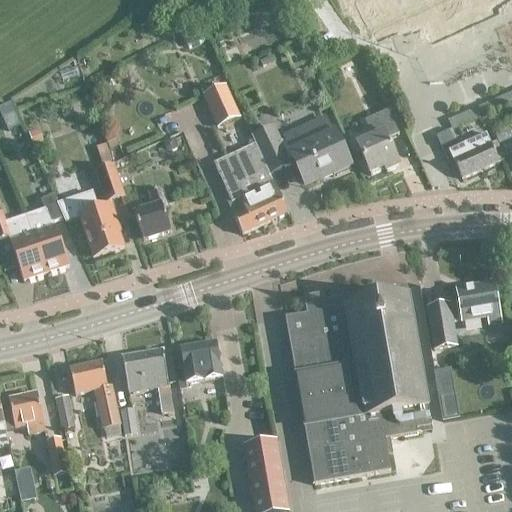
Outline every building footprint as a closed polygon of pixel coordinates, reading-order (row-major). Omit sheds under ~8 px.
[(343,0),(355,24),(387,9),(389,15),(400,10),(408,28),(467,0),(343,0)] [(239,120),(225,88),(203,98),(217,130),(239,120)] [(398,135),(387,111),(364,122),(371,139),(356,146),(370,177),(384,170),(386,174),(399,168),(386,141),(398,135)] [(292,161),(304,187),(330,175),(331,179),(349,170),(333,136),(332,136),(324,120),(283,139),(284,142),(279,144),(272,130),(251,139),(255,147),(268,176),(290,166),(288,163),(292,161)] [(491,134),(468,144),(451,153),(463,179),(503,160),(491,134)] [(111,163),(105,145),(95,148),(101,166),(111,163)] [(268,176),(255,147),(214,166),(235,211),(231,213),(242,237),(287,216),(281,203),(268,176)] [(106,205),(123,199),(113,168),(95,174),(106,205)] [(143,243),(170,234),(162,210),(167,208),(161,189),(148,194),(153,208),(133,215),(143,243)] [(91,196),(57,207),(63,220),(65,225),(79,220),(93,261),(124,250),(115,226),(117,225),(111,208),(96,213),(91,196)] [(53,197),(40,202),(44,212),(51,226),(53,224),(63,220),(53,197)] [(0,242),(10,239),(1,215),(0,210),(0,242)] [(55,229),(53,224),(51,226),(44,212),(26,218),(32,237),(46,277),(68,269),(55,229)] [(23,284),(46,277),(32,237),(10,244),(23,284)] [(455,306),(427,311),(415,313),(421,354),(433,352),(433,353),(458,349),(455,325),(490,319),(491,326),(500,325),(495,288),(453,294),(455,306)] [(416,433),(429,430),(408,299),(403,300),(401,289),(306,305),(308,317),(284,321),(312,488),(391,475),(385,443),(417,438),(416,433)] [(188,388),(223,381),(216,344),(181,351),(188,388)] [(163,416),(175,414),(164,354),(123,362),(130,398),(159,392),(163,416)] [(105,444),(123,441),(113,389),(105,390),(101,365),(69,371),(74,398),(95,394),(105,444)] [(28,439),(44,436),(36,397),(8,403),(13,432),(26,429),(28,439)] [(63,435),(76,433),(69,397),(56,399),(63,435)] [(0,449),(10,447),(5,427),(1,404),(0,403),(0,449)] [(127,440),(137,438),(134,411),(123,412),(127,440)] [(52,479),(67,475),(60,443),(45,446),(52,479)] [(253,511),(287,511),(276,444),(243,449),(253,511)] [(21,480),(26,504),(33,503),(29,479),(26,476),(23,477),(21,480)]
